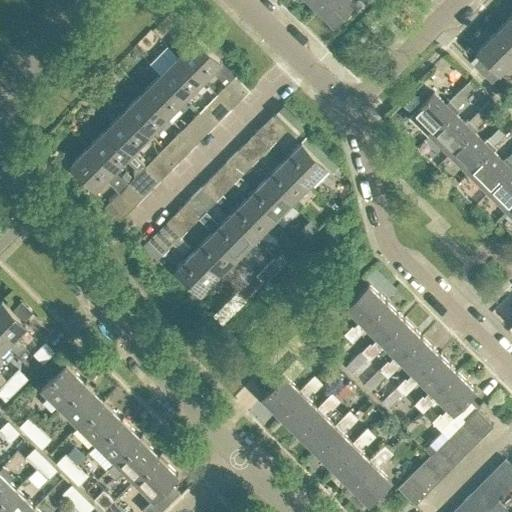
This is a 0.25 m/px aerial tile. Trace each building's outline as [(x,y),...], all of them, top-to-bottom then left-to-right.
[(318,0),(315,4),(333,22),(354,0),(318,0)] [(511,13),(495,30),(511,47),(511,13)] [(511,47),(495,30),(477,48),(480,51),(500,71),(511,59),(511,47)] [(196,35),(178,53),(204,79),(222,61),(196,35)] [(500,71),(480,51),(470,60),(491,81),(500,71)] [(178,53),(160,71),(186,97),(204,79),(178,53)] [(160,71),(142,89),(168,115),(186,97),(160,71)] [(229,80),(243,95),(250,88),(235,74),(229,80)] [(511,81),(507,77),(497,87),(505,94),(511,86),(511,81)] [(455,112),(459,108),(457,106),(477,86),(469,78),(449,98),(445,102),(434,91),(410,115),(429,134),(453,110),(455,112)] [(142,89),(124,107),(150,133),(168,115),(142,89)] [(217,92),(199,110),(214,125),(232,107),(217,92)] [(487,115),(495,106),(488,99),(479,108),(487,115)] [(124,107),(106,125),(133,151),(150,133),(124,107)] [(214,125),(199,110),(193,116),(208,131),(214,125)] [(429,134),(448,153),(472,129),(474,131),(478,127),(468,117),(464,121),(455,112),(453,110),(429,134)] [(255,131),(269,145),(276,139),(261,124),(255,131)] [(106,125),(89,143),(114,169),(125,158),(133,151),(106,125)] [(181,128),(164,146),(178,160),(196,142),(181,128)] [(448,153),(467,172),(491,147),(493,150),(497,146),(487,136),(483,140),(474,131),(472,129),(448,153)] [(306,135),(301,140),(327,165),(332,160),(333,159),(307,134),(306,135)] [(301,140),(283,158),(309,184),(327,165),(301,140)] [(237,149),(252,163),(258,157),(243,142),(237,149)] [(114,169),(89,143),(70,162),(96,187),(114,169)] [(164,146),(146,164),(161,178),(178,160),(164,146)] [(467,172),(486,191),(510,166),(511,167),(511,161),(506,155),(502,158),(493,150),(491,147),(467,172)] [(133,151),(125,158),(134,166),(134,170),(143,161),(133,151)] [(283,158),(265,176),(291,202),(309,184),(283,158)] [(219,167),(234,181),(240,175),(225,160),(219,167)] [(146,164),(128,181),(143,196),(161,178),(146,164)] [(486,191),(505,209),(511,202),(511,167),(510,166),(486,191)] [(265,176),(247,194),(273,220),(291,202),(265,176)] [(201,184),(216,199),(222,193),(208,178),(201,184)] [(143,196),(128,181),(105,205),(120,219),(143,196)] [(247,194),(230,212),(255,238),(273,220),(247,194)] [(184,202),(198,217),(205,211),(190,196),(184,202)] [(230,212),(212,230),(238,255),(255,238),(230,212)] [(166,220),(181,235),(187,229),(172,214),(166,220)] [(212,230),(194,248),(220,273),(238,255),(212,230)] [(169,247),(154,232),(148,239),(163,253),(169,247)] [(289,257),(300,246),(294,240),(289,245),(286,243),(280,249),(282,252),(276,257),(283,264),(290,257),(289,257)] [(220,273),(194,248),(176,266),(201,292),(220,273)] [(352,340),(367,325),(364,323),(387,300),(369,282),(346,304),(360,319),(354,325),(352,324),(344,332),(352,340)] [(2,298),(0,299),(0,333),(9,343),(8,343),(19,353),(26,345),(16,335),(28,324),(2,298)] [(370,358),(384,343),(382,340),(404,317),(387,300),(364,323),(367,325),(378,336),(371,343),(370,341),(362,350),(370,358)] [(387,375),(402,361),(399,358),(422,335),(404,317),(382,340),(384,343),(395,354),(389,360),(387,359),(379,367),(387,375)] [(0,333),(0,351),(8,343),(9,343),(0,333)] [(405,393),(420,378),(417,375),(440,352),(422,335),(399,358),(402,361),(413,371),(407,378),(405,376),(397,384),(405,393)] [(35,352),(43,360),(54,349),(45,341),(35,352)] [(423,410),(437,395),(435,393),(458,370),(440,352),(417,375),(420,378),(431,389),(424,395),(423,394),(415,402),(423,410)] [(261,395),(279,413),(302,390),(300,388),(289,377),(295,370),(297,372),(305,364),(297,356),(281,371),(283,373),(261,395)] [(41,386),(60,405),(85,379),(66,361),(41,386)] [(19,368),(8,379),(16,387),(27,376),(19,368)] [(450,433),(457,426),(465,418),(465,417),(477,406),(479,404),(469,394),(476,388),(458,370),(435,393),(437,395),(448,406),(442,413),(440,411),(432,419),(440,427),(442,425),(450,433)] [(279,413),(297,431),(320,408),(317,405),(306,394),(313,388),(314,389),(322,381),(314,373),(300,388),(302,390),(279,413)] [(16,387),(8,379),(0,386),(0,391),(6,398),(16,387)] [(60,405),(78,423),(104,398),(85,379),(60,405)] [(345,383),(334,393),(340,399),(350,388),(345,383)] [(297,431),(315,448),(338,425),(335,423),(324,412),(330,405),(332,407),(340,399),(334,393),(332,391),(317,405),(320,408),(297,431)] [(78,423),(96,442),(122,416),(104,398),(78,423)] [(465,417),(465,418),(482,434),(493,423),(477,406),(465,417)] [(315,448),(332,466),(355,443),(352,440),(341,429),(348,423),(349,424),(357,416),(349,408),(335,423),(338,425),(315,448)] [(21,424),(31,434),(40,426),(29,415),(21,424)] [(96,442),(115,460),(140,434),(122,416),(96,442)] [(465,418),(457,426),(474,443),(482,435),(482,434),(465,418)] [(0,427),(0,428),(10,439),(19,430),(8,420),(0,427)] [(40,426),(31,434),(42,445),(50,436),(40,426)] [(332,466),(350,483),(373,460),(370,458),(359,447),(365,440),(367,442),(375,434),(367,426),(352,440),(355,443),(332,466)] [(457,426),(450,433),(449,434),(466,451),(474,443),(457,426)] [(124,469),(133,478),(159,452),(140,434),(115,460),(108,467),(117,476),(124,469)] [(449,434),(440,443),(458,460),(466,451),(449,434)] [(373,460),(350,483),(368,501),(391,478),(377,464),(383,458),(385,459),(393,451),(385,443),(370,458),(373,460)] [(440,443),(432,451),(449,468),(458,460),(440,443)] [(26,455),(37,465),(45,457),(35,446),(26,455)] [(432,451),(423,460),(441,477),(449,468),(432,451)] [(58,460),(68,471),(77,463),(66,452),(58,460)] [(159,452),(133,478),(153,497),(143,507),(147,511),(157,511),(180,490),(170,480),(179,472),(159,452)] [(511,463),(505,456),(496,465),(511,480),(511,463)] [(45,457),(37,465),(48,476),(56,467),(45,457)] [(423,460),(415,468),(432,485),(441,477),(423,460)] [(77,463),(68,471),(79,481),(87,473),(77,463)] [(0,502),(17,486),(10,479),(14,475),(3,464),(0,466),(0,502)] [(511,480),(496,465),(488,474),(505,490),(511,483),(511,480)] [(415,468),(407,476),(424,494),(432,485),(415,468)] [(488,474),(479,482),(496,499),(505,490),(488,474)] [(424,494),(407,476),(398,485),(415,503),(424,494)] [(479,482),(471,490),(488,507),(496,499),(479,482)] [(63,491),(74,502),(82,494),(72,483),(63,491)] [(0,502),(0,511),(27,511),(35,504),(17,486),(0,502)] [(94,497),(105,507),(114,499),(103,488),(94,497)] [(471,490),(463,499),(475,511),(483,511),(488,507),(471,490)] [(82,494),(74,502),(84,511),(85,511),(93,504),(82,494)] [(127,511),(114,499),(105,507),(109,511),(127,511)] [(475,511),(463,499),(454,507),(459,511),(475,511)]
